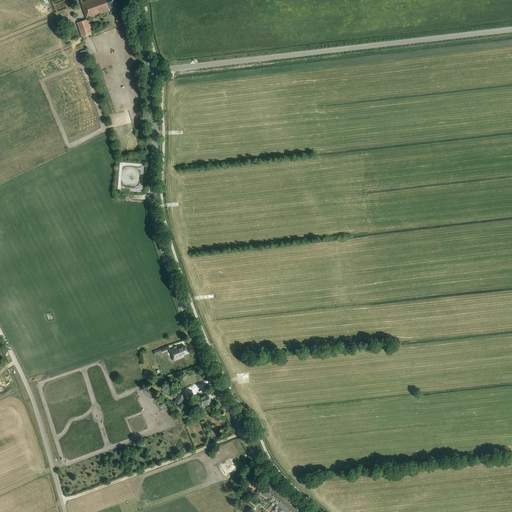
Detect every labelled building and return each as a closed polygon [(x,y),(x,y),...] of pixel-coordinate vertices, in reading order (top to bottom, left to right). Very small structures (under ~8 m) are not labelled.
[(111,8),(117,5),(115,0),(89,0),(81,3),(87,19),(111,10),(111,8)] [(87,19),(77,23),(82,36),(92,32),(91,28),(92,28),(91,24),(89,24),(87,19)] [(68,32),(62,35),(65,42),(68,41),(69,44),(73,42),(68,32)] [(81,52),(85,60),(88,58),(88,56),(91,54),(89,48),(81,52)] [(183,355),(187,353),(184,345),(178,347),(178,346),(169,350),(173,360),(183,356),(183,355)] [(179,393),(174,402),(180,405),(185,396),(179,393)] [(198,398),(199,400),(197,401),(200,408),(205,406),(205,405),(204,404),(211,401),(208,394),(198,398)] [(269,498),(274,491),(273,490),(274,488),(270,486),(264,493),(269,498)] [(274,491),(269,498),(271,500),(272,500),(274,502),(279,495),(274,491)] [(279,495),(274,502),(279,506),(285,500),(279,495)] [(252,510),(255,507),(243,498),(241,500),(252,510)] [(285,500),(279,506),(284,510),(290,504),(285,500)]
